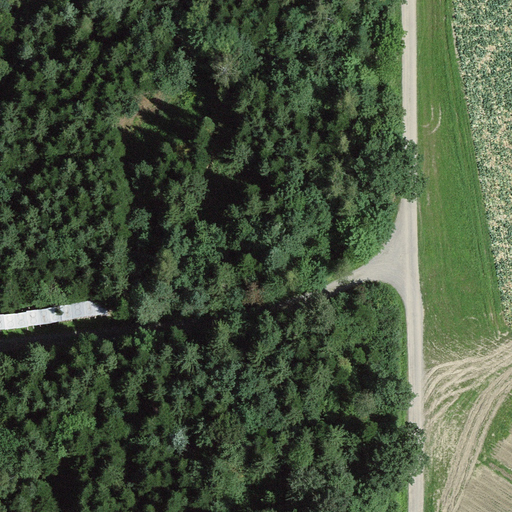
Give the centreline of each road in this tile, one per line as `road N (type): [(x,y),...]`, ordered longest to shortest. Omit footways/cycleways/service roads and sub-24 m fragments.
road 1 (track): [(414,511),(406,0)]
road 2 (track): [(0,351),(219,325),(322,301),(407,242)]
